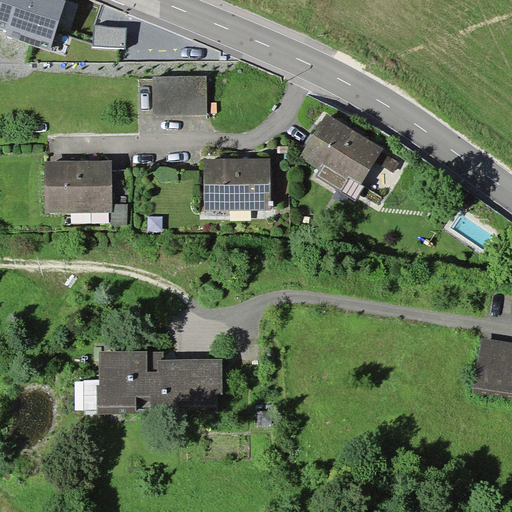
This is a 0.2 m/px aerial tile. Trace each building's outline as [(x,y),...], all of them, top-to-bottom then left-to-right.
[(64,0),(0,0),(0,33),(48,50),(64,0)] [(203,80),(151,82),(152,118),(204,116),(203,80)] [(380,153),(323,120),(299,161),(356,194),(380,153)] [(110,165),(42,166),(43,217),(111,216),(110,165)] [(266,165),(200,167),(202,216),(267,214),(266,165)] [(511,346),(481,341),(471,393),(511,400),(511,346)] [(163,356),(96,356),(96,411),(219,411),(218,365),(163,365),(163,356)]
